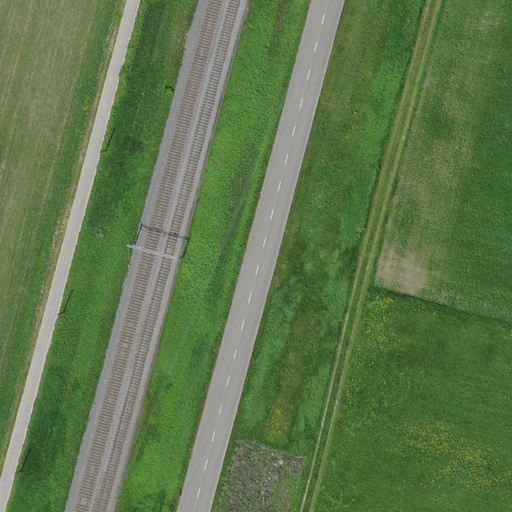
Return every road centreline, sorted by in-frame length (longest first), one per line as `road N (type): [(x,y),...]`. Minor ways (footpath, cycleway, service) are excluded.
road 1 (unclassified): [(328,0),(193,511)]
road 2 (track): [(0,504),(133,0)]
